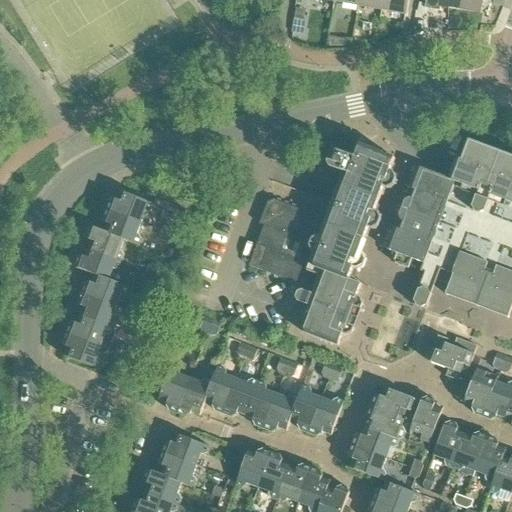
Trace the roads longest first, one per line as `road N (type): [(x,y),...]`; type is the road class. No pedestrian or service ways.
road 1 (tertiary): [(499,90),(435,90),(133,155),(93,172)]
road 2 (tertiary): [(93,172),(52,202),(39,230),(27,361)]
road 3 (residential): [(159,419),(333,463)]
road 4 (residential): [(0,44),(93,172)]
road 5 (tertiary): [(27,361),(19,511)]
road 6 (residential): [(333,463),(371,372),(412,385)]
